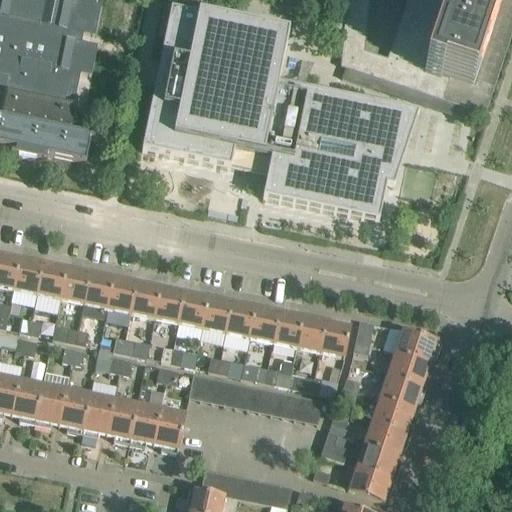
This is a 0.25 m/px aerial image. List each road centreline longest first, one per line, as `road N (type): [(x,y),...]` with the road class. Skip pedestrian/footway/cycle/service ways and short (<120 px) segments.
road 1 (residential): [(481,308),(0,209)]
road 2 (residential): [(414,511),(481,308)]
road 3 (residential): [(119,483),(0,458)]
